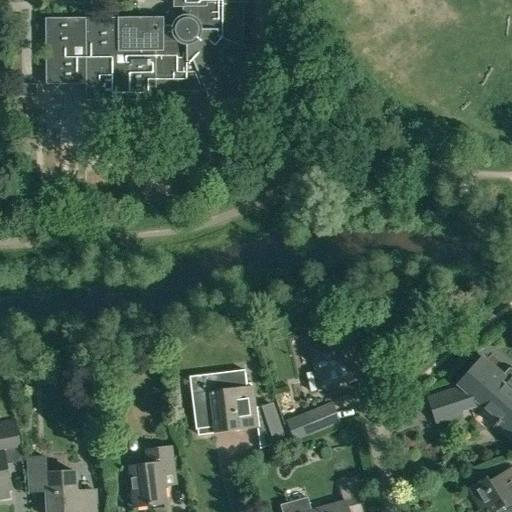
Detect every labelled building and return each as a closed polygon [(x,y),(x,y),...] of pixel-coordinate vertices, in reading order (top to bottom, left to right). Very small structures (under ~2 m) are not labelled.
[(163,18),(137,18),(45,19),(45,85),(85,85),(85,100),(155,100),(155,92),(205,92),(207,97),(208,97),(208,96),(213,94),(218,92),(223,89),(228,85),(233,81),(237,77),(241,72),(244,67),(248,62),(250,57),(252,52),(253,51),(243,47),(243,3),(247,3),(246,0),(172,0),(173,8),(182,8),(182,16),(180,17),(178,18),(176,19),(175,20),(174,21),(173,23),(172,25),(171,27),(163,27),(163,18)] [(36,85),(12,85),(12,98),(36,97),(36,85)] [(338,339),(338,341),(310,348),(315,371),(307,374),(311,393),(326,389),(325,386),(347,380),(348,382),(360,379),(357,364),(363,362),(361,352),(354,353),(350,336),(338,339)] [(511,440),(511,369),(509,368),(502,376),(482,358),(458,386),(461,389),(429,399),(436,423),(461,415),(460,411),(479,405),(497,421),(493,426),(511,442),(511,440)] [(195,430),(197,430),(198,436),(214,434),(213,428),(236,425),(237,430),(236,430),(236,431),(257,428),(257,425),(267,424),(277,420),(272,405),(254,408),(252,387),(246,388),(244,371),(201,376),(202,385),(201,385),(202,390),(203,389),(204,393),(191,395),(195,430)] [(321,430),(314,411),(304,415),(311,434),(321,430)] [(0,500),(8,499),(5,480),(0,476),(0,466),(22,462),(15,421),(0,423),(1,427),(0,427),(0,500)] [(147,465),(128,467),(133,508),(166,504),(162,476),(174,474),(171,447),(146,450),(147,465)] [(45,492),(46,511),(95,511),(94,491),(76,493),(74,472),(45,474),(44,457),(27,458),(29,493),(45,492)] [(495,511),(499,509),(500,511),(511,511),(511,483),(511,482),(511,481),(511,467),(488,482),(486,479),(492,475),(492,474),(466,489),(469,494),(470,493),(480,510),(476,511),(479,511),(486,508),(488,511),(495,511)] [(344,502),(311,511),(307,498),(280,506),(282,511),(360,511),(354,487),(352,482),(339,486),(341,491),(344,502)]
